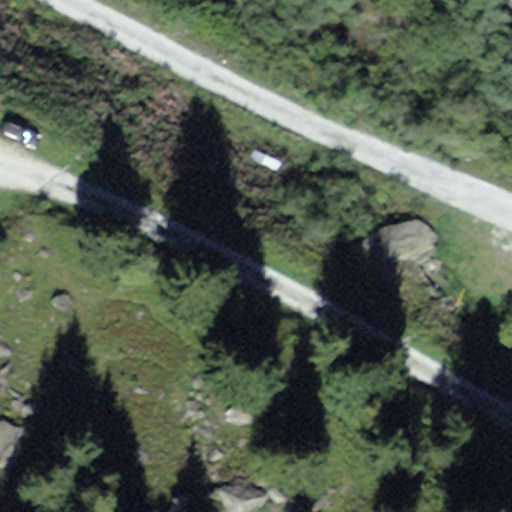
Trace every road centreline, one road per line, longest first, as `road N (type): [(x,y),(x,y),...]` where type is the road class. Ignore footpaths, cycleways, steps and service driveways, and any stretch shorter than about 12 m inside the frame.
road 1 (track): [(511,415),(103,202),(0,173)]
road 2 (track): [(59,0),(346,143),(511,209)]
